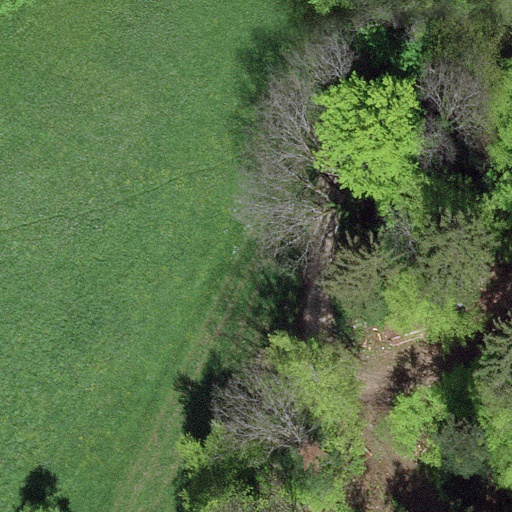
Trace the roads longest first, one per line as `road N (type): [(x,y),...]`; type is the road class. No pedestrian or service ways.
road 1 (track): [(362,0),(320,374),(275,511)]
road 2 (track): [(320,374),(457,347),(511,314)]
